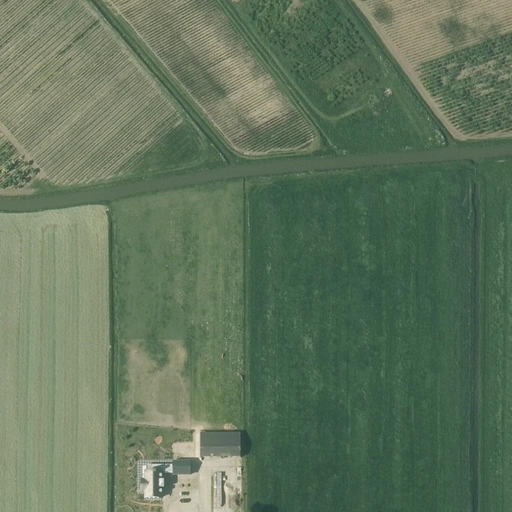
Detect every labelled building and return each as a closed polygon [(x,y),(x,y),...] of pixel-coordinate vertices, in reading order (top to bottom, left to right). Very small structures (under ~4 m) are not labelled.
[(193,455),(183,433),(165,441),(174,463),(193,455)] [(200,434),(200,459),(240,459),(240,434),(200,434)] [(146,466),(146,470),(152,470),(153,451),(138,450),(138,465),(146,466)] [(141,480),(141,494),(144,494),(144,501),(163,501),(163,490),(164,490),(164,482),(163,482),(163,474),(172,474),(172,466),(156,466),(156,472),(146,472),(144,472),(144,480),(141,480)] [(172,474),(172,476),(190,476),(190,466),(172,466),(172,474)] [(171,477),(170,511),(193,511),(193,477),(171,477)]
